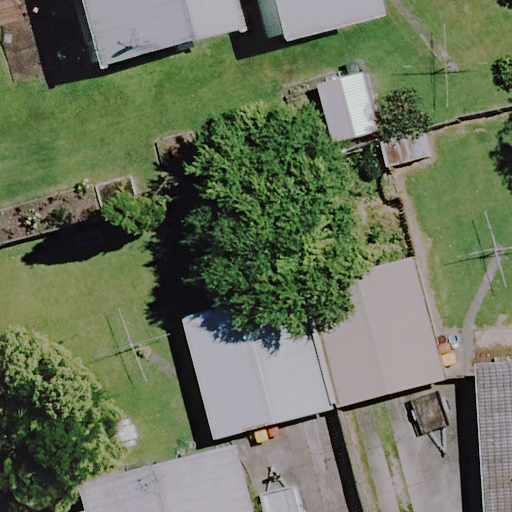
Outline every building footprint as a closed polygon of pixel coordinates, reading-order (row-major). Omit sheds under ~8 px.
[(72,0),(92,74),(235,35),(228,3),(241,0),(261,0),(275,47),(374,22),(369,0),(72,0)] [(394,130),(379,73),(334,85),(350,142),(394,130)] [(323,283),(354,407),(465,378),(434,257),(323,283)] [(323,283),(203,318),(234,438),(354,407),(323,283)] [(511,511),(511,362),(497,363),(505,511),(511,511)] [(276,511),(258,445),(102,484),(109,510),(103,511),(276,511)]
